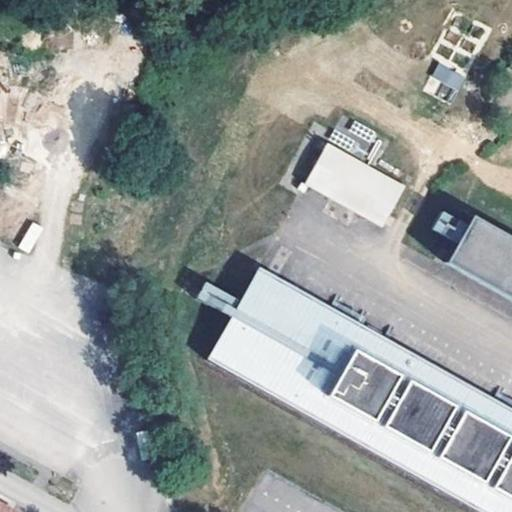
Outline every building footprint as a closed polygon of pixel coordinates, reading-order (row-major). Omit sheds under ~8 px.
[(424,92),(452,103),(464,74),(435,63),(424,92)] [(331,142),(308,182),(384,226),(407,186),(331,142)] [(456,243),(467,224),(442,210),(432,228),(456,243)] [(511,237),(473,215),(447,261),(511,297),(511,237)] [(30,221),(18,248),(30,253),(42,227),(30,221)] [(511,511),(511,407),(261,265),(242,299),(231,319),(209,357),(479,511),(511,511)] [(16,511),(0,502),(0,511),(16,511)]
